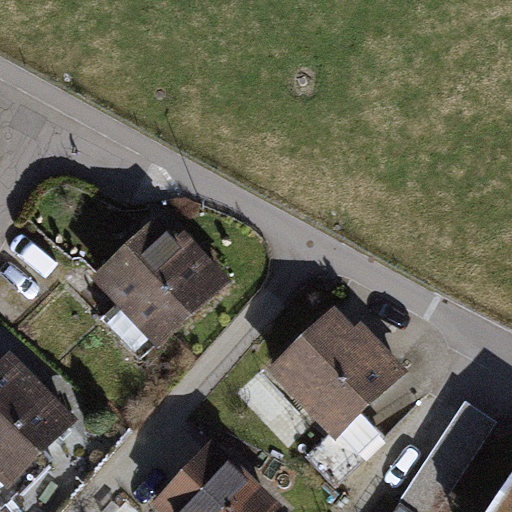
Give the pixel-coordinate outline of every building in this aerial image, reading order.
[(221,283),(160,221),(87,293),(148,354),(221,283)] [(394,380),(332,313),(266,374),(322,436),(297,459),(333,497),(382,451),(352,419),(394,380)] [(0,511),(5,511),(82,421),(4,356),(0,360),(0,511)] [(464,406),(402,495),(426,511),(441,511),(499,430),(464,406)] [(280,511),(286,506),(213,443),(152,511),(280,511)] [(511,511),(511,461),(478,511),(511,511)]
